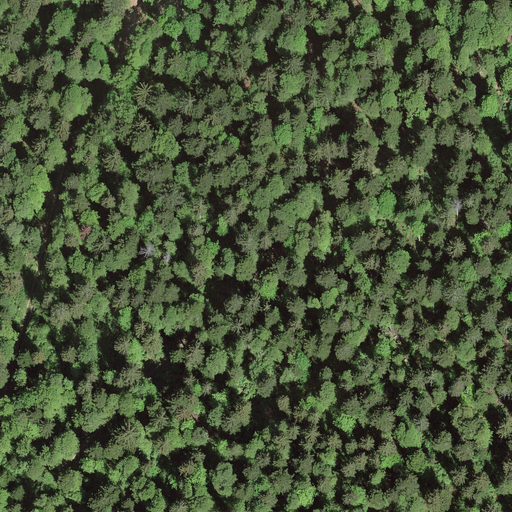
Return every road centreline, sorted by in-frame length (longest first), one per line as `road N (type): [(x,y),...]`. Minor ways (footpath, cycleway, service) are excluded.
road 1 (track): [(33,511),(102,430),(269,266),(511,49)]
road 2 (track): [(138,0),(109,79),(63,147),(0,396)]
